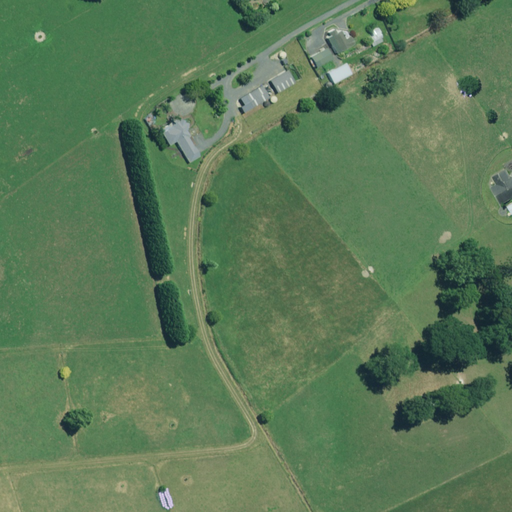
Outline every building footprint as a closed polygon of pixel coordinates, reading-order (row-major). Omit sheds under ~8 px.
[(385,41),(378,28),(371,32),(373,36),(369,38),(374,47),(385,41)] [(336,55),(354,45),(352,41),(349,37),(345,40),(340,31),(327,38),(331,46),(310,57),(316,68),(337,57),(336,55)] [(351,75),(345,64),(328,73),(333,84),(351,75)] [(295,83),(288,71),(270,82),(277,94),(295,83)] [(269,98),(261,86),(244,97),(251,109),(269,98)] [(275,95),(270,98),(273,105),(279,102),(275,95)] [(272,106),(269,100),(263,103),(267,109),(272,106)] [(192,161),(200,156),(188,136),(193,134),(183,117),(160,131),(169,146),(176,142),(189,163),(192,161)] [(502,205),(511,200),(511,205),(509,208),(511,213),(511,176),(509,170),(494,178),(498,185),(493,188),(502,205)]
